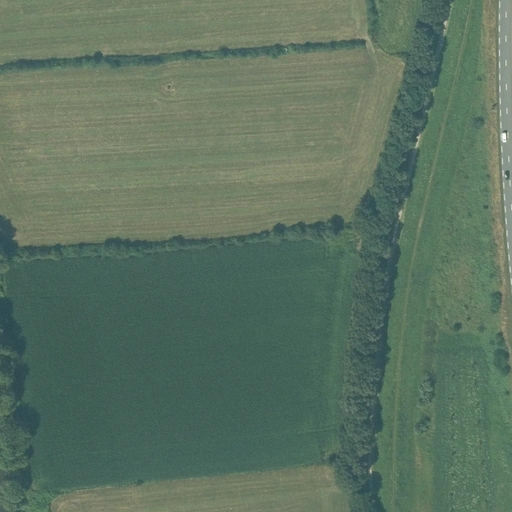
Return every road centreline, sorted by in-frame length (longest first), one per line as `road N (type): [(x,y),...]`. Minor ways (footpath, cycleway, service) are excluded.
road 1 (track): [(448,0),(383,290),(371,488)]
road 2 (primary): [(505,0),(511,224)]
